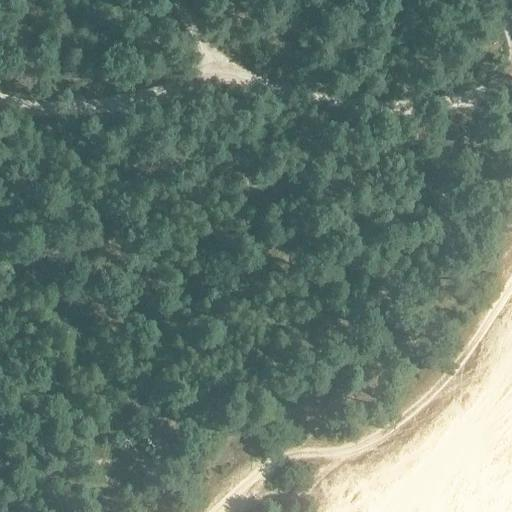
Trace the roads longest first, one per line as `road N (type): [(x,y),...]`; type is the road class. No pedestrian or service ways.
road 1 (track): [(0,101),(80,109),(165,94),(218,73),(389,109),(511,89)]
road 2 (track): [(248,511),(318,483),(413,412),(456,367),(511,285)]
